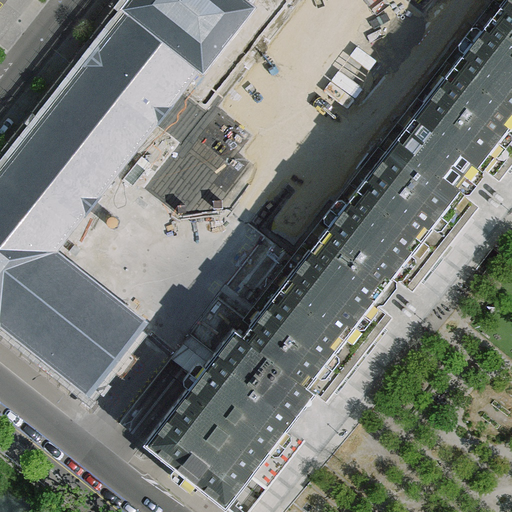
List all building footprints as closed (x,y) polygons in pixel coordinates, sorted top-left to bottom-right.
[(133,0),(125,10),(128,12),(199,69),(203,72),(253,8),(250,6),(243,0),(133,0)] [(511,0),(505,0),(453,67),(511,111),(511,0)] [(0,174),(0,322),(90,394),(146,323),(56,251),(199,69),(128,12),(0,174)] [(405,127),(472,179),(483,166),(501,181),(508,170),(511,172),(511,111),(453,67),(405,127)] [(357,189),(445,258),(475,220),(472,217),(480,207),(462,193),(472,179),(405,127),(357,189)] [(280,287),(368,356),(389,330),(385,327),(393,317),(375,304),(396,278),(413,291),(421,282),(425,285),(445,258),(357,189),(280,287)] [(252,326),(243,338),(316,395),(327,401),(334,392),(338,395),(368,356),(280,287),(250,325),(252,326)] [(189,387),(144,444),(175,468),(172,472),(173,477),(188,489),(193,488),(196,484),(226,508),(271,452),(276,455),(280,454),(293,438),(292,433),(288,430),(316,395),(243,338),(234,330),(205,366),(201,363),(196,365),(184,379),(185,384),(189,387)]
